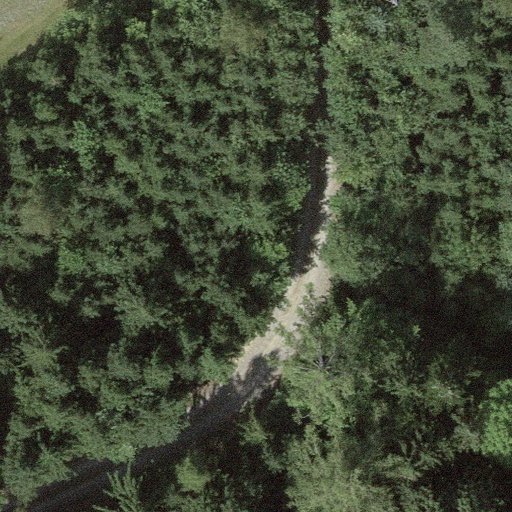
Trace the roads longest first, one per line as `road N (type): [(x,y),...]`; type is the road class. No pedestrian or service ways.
road 1 (track): [(35,511),(208,407),(285,316),(308,239),(319,0)]
road 2 (track): [(296,278),(511,342)]
